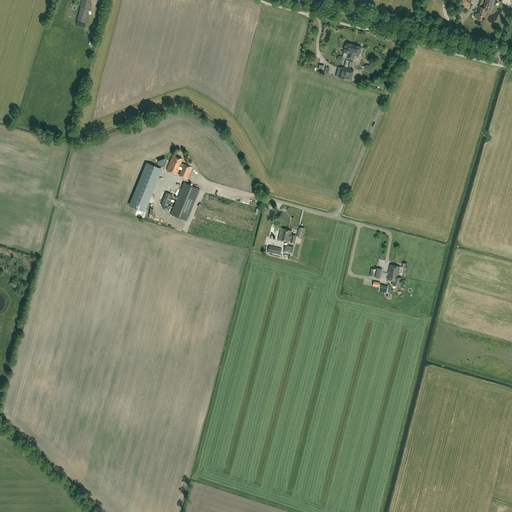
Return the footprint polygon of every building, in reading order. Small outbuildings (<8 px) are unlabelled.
[(81,0),(76,21),(84,23),(90,0),(81,0)] [(485,0),(484,8),(487,9),(487,11),(491,12),(494,0),(485,0)] [(480,7),(478,14),(475,14),(474,17),(477,17),(476,18),(484,20),(487,11),(487,9),(484,8),(480,7)] [(350,59),(354,45),(347,43),(346,46),(345,45),(344,49),(345,49),(344,52),(348,53),(347,58),(350,59)] [(361,47),(354,45),(350,59),(353,60),(355,55),(359,56),(360,53),(361,54),(362,50),(361,50),(361,47)] [(376,65),(370,63),(367,71),(373,73),(376,65)] [(341,68),(340,73),(337,72),(336,76),(339,77),(339,78),(345,79),(347,69),(341,68)] [(347,69),(345,79),(351,81),(354,70),(347,69)] [(165,155),(158,158),(161,164),(168,161),(165,155)] [(182,159),(173,155),(166,170),(176,174),(179,166),(182,167),(179,175),(185,178),(190,167),(183,164),(181,163),(182,159)] [(150,198),(161,169),(146,163),(135,192),(150,198)] [(184,182),(171,214),(186,221),(199,189),(184,182)] [(161,204),(167,207),(172,195),(166,192),(161,204)] [(291,242),(294,243),(296,235),(291,234),(292,231),(281,228),(278,239),(289,242),(290,238),(291,239),(291,242)] [(393,276),(398,277),(400,266),(390,265),(388,277),(393,278),(393,276)] [(393,276),(393,278),(394,279),(392,285),(399,286),(401,278),(398,277),(393,276)] [(380,285),(380,282),(373,281),(373,286),(379,287),(379,290),(387,292),(388,286),(380,285)]
